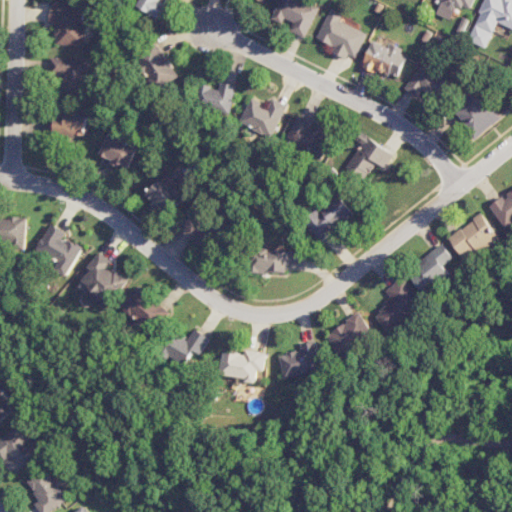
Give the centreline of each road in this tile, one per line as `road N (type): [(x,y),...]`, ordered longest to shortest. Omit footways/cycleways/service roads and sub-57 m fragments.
road 1 (residential): [(0,179),(72,192),(215,299),(269,315),(323,295),(511,143)]
road 2 (residential): [(460,185),(387,115),(190,18)]
road 3 (residential): [(17,0),(12,180)]
